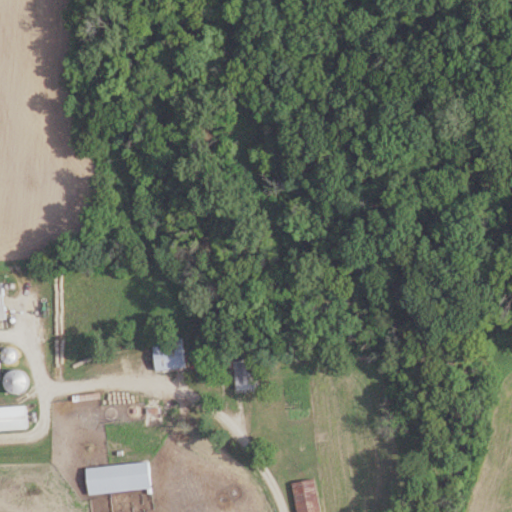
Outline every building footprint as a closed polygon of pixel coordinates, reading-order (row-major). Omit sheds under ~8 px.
[(156,370),(186,368),(185,344),(155,346),(156,370)] [(16,349),(5,349),(5,362),(15,362),(16,349)] [(235,361),(237,390),(260,389),(259,360),(235,361)] [(18,368),(4,382),(16,395),(30,381),(18,368)] [(0,430),(27,430),(26,407),(0,407),(0,430)] [(86,468),(88,495),(152,489),(150,463),(86,468)] [(292,483),(297,511),(320,511),(315,479),(292,483)]
